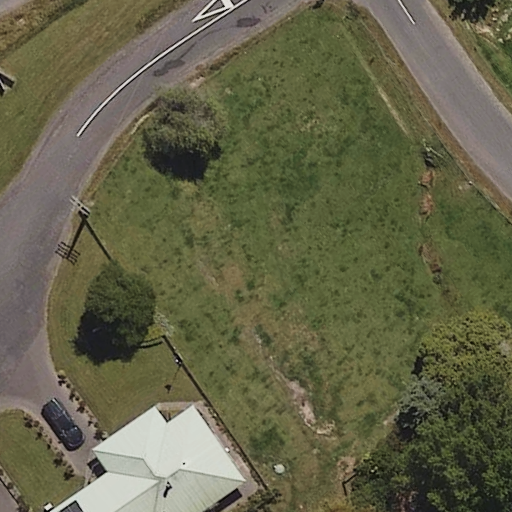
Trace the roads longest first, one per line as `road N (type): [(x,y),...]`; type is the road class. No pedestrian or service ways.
road 1 (residential): [(247,0),(171,45),(93,112),(35,212),(0,297)]
road 2 (residential): [(511,159),(400,0)]
